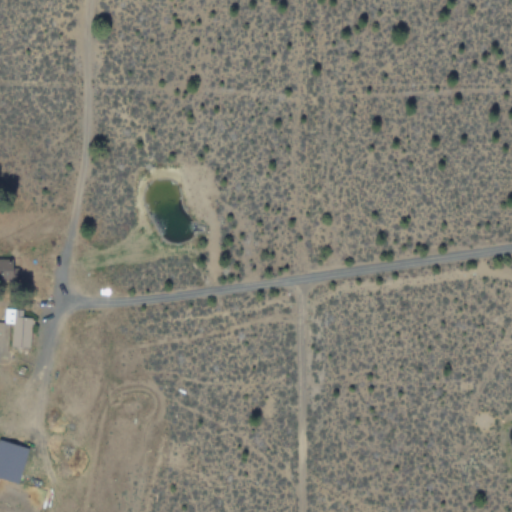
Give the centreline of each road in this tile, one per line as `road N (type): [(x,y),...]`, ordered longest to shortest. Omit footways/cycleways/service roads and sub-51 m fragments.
road 1 (residential): [(297,278),(511,249)]
road 2 (track): [(48,511),(50,467),(35,416),(42,373)]
